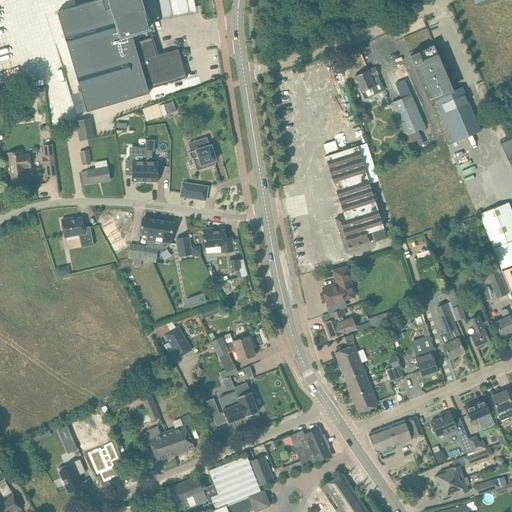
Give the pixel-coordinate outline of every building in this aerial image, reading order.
[(141,0),(107,0),(60,14),(90,113),(168,90),(167,86),(205,75),(197,46),(159,57),(141,0)] [(194,0),(160,0),(164,15),(197,9),(194,0)] [(410,55),(414,65),(437,120),(447,142),(446,142),(456,165),(465,188),(480,181),(462,139),(481,131),(462,87),(449,92),(446,84),(449,83),(439,57),(435,48),(428,51),(427,48),(410,55)] [(368,71),(355,76),(361,92),(374,87),(374,85),(380,82),(377,75),(378,75),(375,68),(368,71)] [(51,72),(39,73),(40,82),(52,81),(51,72)] [(391,103),(405,136),(411,149),(424,143),(418,130),(425,127),(411,94),(391,103)] [(489,95),(481,98),(485,108),(493,105),(489,95)] [(163,104),(167,114),(176,111),(173,101),(163,104)] [(160,110),(158,104),(146,109),(149,114),(160,110)] [(336,126),(332,108),(323,110),(327,128),(336,126)] [(94,138),(91,118),(75,121),(79,141),(94,138)] [(193,158),(196,170),(215,165),(214,161),(215,160),(211,145),(209,146),(206,138),(188,143),(191,151),(189,152),(191,159),(193,158)] [(145,155),(144,181),(158,182),(158,162),(152,161),(152,151),(154,151),(155,140),(145,140),(145,147),(145,155)] [(53,145),(42,146),(43,153),(43,157),(54,155),(53,152),(53,145)] [(357,146),(335,153),(325,156),(344,216),(335,218),(345,249),(372,240),(373,243),(387,238),(357,146)] [(91,163),(89,150),(80,152),(82,165),(91,163)] [(26,181),(25,169),(30,168),(29,154),(23,154),(22,151),(7,153),(11,183),(26,181)] [(126,160),(125,175),(132,175),(131,181),(144,181),(145,155),(133,155),(132,160),(129,160),(126,160)] [(511,198),(511,169),(507,157),(487,166),(502,203),(511,198)] [(55,165),(45,166),(46,177),(56,175),(55,165)] [(82,172),(82,175),(84,185),(110,180),(107,167),(82,172)] [(33,197),(56,196),(56,182),(33,183),(33,197)] [(181,190),(180,197),(198,199),(200,186),(182,183),(181,190)] [(511,241),(511,240),(511,211),(508,202),(479,214),(501,269),(511,264),(511,241)] [(70,220),(70,219),(61,220),(65,238),(79,235),(81,247),(93,245),(90,226),(83,228),(81,218),(70,220)] [(142,219),(140,234),(148,235),(148,239),(155,240),(155,236),(157,221),(142,219)] [(151,247),(150,257),(152,262),(156,262),(158,251),(161,251),(164,249),(165,243),(170,244),(172,233),(173,223),(157,221),(155,236),(155,240),(154,248),(151,247)] [(113,222),(102,228),(115,252),(127,246),(113,222)] [(213,229),(203,229),(204,239),(205,247),(205,254),(222,253),(223,252),(233,252),(232,238),(225,238),(225,230),(213,231),(213,229)] [(183,247),(177,248),(179,256),(192,254),(189,237),(182,238),(183,247)] [(4,245),(0,238),(0,266),(13,259),(17,266),(25,260),(13,240),(4,245)] [(131,244),(128,258),(133,259),(132,265),(141,267),(142,260),(152,262),(150,257),(151,247),(131,244)] [(240,259),(228,260),(228,270),(241,269),(240,259)] [(298,263),(299,273),(313,271),(312,261),(298,263)] [(496,262),(486,266),(497,298),(507,294),(505,290),(508,289),(501,271),(499,271),(496,262)] [(64,266),(55,268),(57,276),(66,274),(64,266)] [(211,267),(207,268),(212,283),(223,280),(222,276),(215,278),(211,267)] [(336,284),(323,288),(327,307),(344,302),(344,300),(355,297),(347,267),(333,271),(336,284)] [(511,291),(511,267),(503,271),(511,292),(511,291)] [(454,292),(448,294),(457,320),(465,317),(460,305),(459,305),(454,292)] [(203,293),(194,296),(197,305),(206,302),(203,293)] [(444,345),(445,349),(450,358),(464,351),(458,339),(454,329),(457,328),(447,303),(436,307),(439,316),(437,317),(444,333),(445,333),(449,343),(444,345)] [(220,306),(201,313),(203,318),(222,310),(220,306)] [(324,323),(330,338),(356,328),(352,318),(344,321),(342,316),(345,315),(343,309),(329,313),(331,320),(324,323)] [(496,323),(497,326),(501,335),(503,335),(504,337),(509,334),(508,332),(511,330),(511,320),(510,316),(509,316),(506,309),(501,312),(504,319),(496,323)] [(383,314),(369,319),(370,322),(371,326),(387,326),(383,314)] [(486,335),(492,333),(487,321),(482,323),(479,315),(471,318),(477,333),(471,335),(476,346),(478,350),(478,349),(485,346),(484,344),(488,343),(488,341),(489,341),(486,335)] [(387,328),(388,333),(412,324),(410,319),(387,328)] [(192,350),(178,326),(175,327),(172,320),(155,327),(160,337),(164,335),(178,358),(192,350)] [(370,322),(360,325),(362,330),(371,326),(370,322)] [(415,357),(421,376),(437,370),(433,358),(430,350),(434,349),(425,322),(420,323),(425,337),(420,339),(424,351),(422,352),(423,355),(415,357)] [(397,340),(394,333),(388,335),(390,342),(397,340)] [(225,345),(222,337),(211,342),(228,377),(238,372),(235,365),(229,352),(231,351),(235,350),(239,361),(255,355),(248,336),(232,342),(233,342),(225,345)] [(354,345),(335,353),(347,385),(367,377),(354,345)] [(396,356),(389,358),(392,367),(399,365),(396,356)] [(399,365),(392,367),(397,378),(403,376),(399,365)] [(253,376),(249,366),(244,369),(248,378),(253,376)] [(367,377),(347,385),(358,413),(378,405),(374,396),(367,377)] [(139,382),(144,394),(141,396),(151,421),(160,417),(145,380),(139,382)] [(246,383),(234,387),(238,397),(237,397),(237,398),(238,398),(239,400),(221,407),(228,424),(229,423),(228,423),(245,416),(245,417),(258,412),(258,411),(250,393),(251,392),(250,392),(246,383)] [(511,416),(511,404),(506,391),(502,392),(501,391),(491,395),(492,397),(491,397),(502,421),(511,417),(511,416)] [(120,395),(114,399),(120,408),(126,405),(120,395)] [(213,398),(206,401),(212,416),(219,413),(213,398)] [(472,403),(463,407),(468,419),(470,418),(471,420),(477,418),(479,424),(485,421),(487,427),(494,424),(493,422),(489,412),(488,409),(484,400),(473,405),(472,403)] [(443,416),(430,421),(434,431),(437,436),(445,433),(446,435),(457,430),(459,436),(467,455),(474,451),(469,439),(466,433),(463,427),(459,418),(453,420),(449,411),(442,414),(443,416)] [(404,420),(388,427),(394,446),(411,439),(408,430),(420,426),(416,416),(404,421),(404,420)] [(78,449),(67,425),(58,429),(68,453),(78,449)] [(186,425),(166,432),(174,456),(195,448),(186,425)] [(394,446),(388,427),(369,434),(375,451),(378,452),(394,446)] [(304,434),(316,461),(331,455),(319,428),(304,434)] [(311,450),(304,434),(303,430),(289,436),(293,445),(290,446),(293,454),(297,453),(300,461),(283,468),(286,475),(303,467),(316,461),(311,450)] [(174,456),(166,432),(149,438),(157,462),(174,456)] [(475,437),(469,439),(474,451),(475,453),(481,450),(477,442),(475,437)] [(96,449),(85,454),(96,474),(98,473),(103,482),(116,475),(110,462),(116,459),(109,444),(102,447),(103,449),(102,450),(98,452),(96,449)] [(475,453),(464,457),(466,465),(481,459),(492,455),(489,447),(486,448),(481,450),(475,453)] [(438,452),(434,454),(438,463),(446,460),(445,455),(441,457),(440,456),(438,452)] [(245,511),(253,509),(253,511),(256,511),(270,506),(264,490),(261,491),(247,455),(209,470),(218,493),(210,496),(215,510),(210,511),(209,511),(245,511)] [(80,460),(59,469),(69,491),(80,486),(77,479),(86,475),(80,460)] [(434,477),(438,488),(464,479),(459,465),(441,472),(442,474),(434,477)] [(273,481),(268,467),(254,472),(259,486),(273,481)] [(0,490),(4,497),(0,499),(0,511),(17,511),(21,509),(4,480),(5,479),(0,470),(0,490)] [(333,479),(321,487),(337,511),(367,511),(342,474),(333,479)] [(196,504),(206,500),(197,477),(171,487),(178,504),(188,500),(187,497),(192,495),(196,504)] [(468,492),(466,486),(470,484),(467,477),(464,479),(438,488),(442,500),(456,495),(456,496),(468,492)] [(497,479),(487,482),(472,487),(475,495),(495,489),(500,487),(497,479)] [(511,483),(500,488),(500,487),(495,489),(497,495),(511,490),(511,483)]
